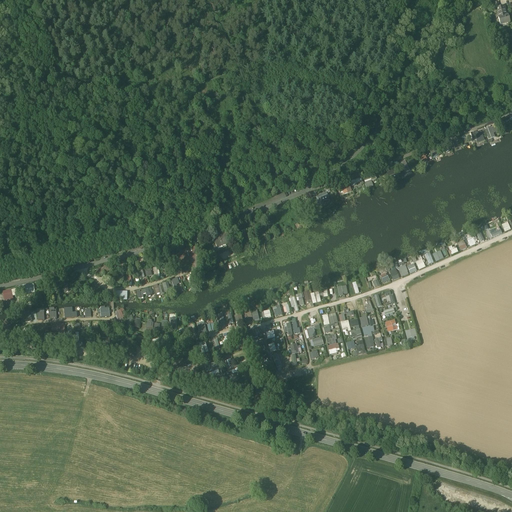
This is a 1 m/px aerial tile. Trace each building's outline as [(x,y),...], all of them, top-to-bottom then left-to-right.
[(499,8),(496,9),(499,23),(508,21),(504,7),(499,8)] [(501,132),(507,129),(504,121),(498,124),(501,132)] [(477,142),(485,139),(481,129),(474,132),(477,142)] [(428,160),(425,153),(419,155),(422,162),(428,160)] [(350,182),(352,186),(362,182),(361,177),(350,182)] [(345,194),(352,192),(350,184),(343,186),(345,194)] [(330,202),(327,194),(315,198),(319,206),(330,202)] [(501,225),(504,232),(510,230),(507,222),(501,225)] [(479,242),(484,241),(480,231),(475,233),(479,242)] [(228,234),(214,240),(217,249),(231,243),(228,234)] [(457,243),(460,251),(466,248),(463,240),(457,243)] [(451,246),(449,247),(451,255),(457,253),(456,249),(452,250),(451,246)] [(177,250),(180,267),(191,266),(188,248),(177,250)] [(432,254),(435,262),(443,259),(440,251),(432,254)] [(429,252),(424,254),(428,265),(433,263),(429,252)] [(421,257),(418,258),(419,261),(415,262),(418,270),(425,267),(424,264),(426,264),(424,259),(422,260),(421,257)] [(406,264),(410,274),(416,271),(412,262),(406,264)] [(395,265),(400,277),(408,274),(404,264),(401,265),(402,266),(398,268),(396,264),(395,265)] [(392,281),(399,278),(395,269),(388,271),(392,281)] [(380,276),(382,283),(388,281),(386,274),(380,276)] [(374,288),(380,286),(377,279),(372,282),(374,288)] [(355,282),(352,283),(355,294),(359,293),(357,288),(360,287),(359,284),(356,285),(355,282)] [(160,285),(157,286),(157,284),(153,285),(155,294),(162,292),(160,285)] [(337,296),(347,295),(346,286),(337,287),(337,296)] [(137,299),(144,297),(143,294),(146,293),(146,296),(153,295),(151,287),(136,291),(137,299)] [(390,305),(394,303),(391,290),(378,294),(380,301),(388,299),(390,305)] [(312,304),(320,302),(318,292),(310,294),(312,304)] [(288,298),(291,307),(293,307),(295,311),(298,310),(294,297),(288,298)] [(272,307),(275,316),(282,314),(279,305),(272,307)] [(99,313),(100,317),(109,316),(109,307),(96,307),(97,313),(99,313)] [(125,317),(122,309),(115,311),(118,319),(125,317)] [(338,315),(340,322),(344,321),(344,317),(354,315),(354,311),(346,312),(346,309),(343,310),(344,314),(338,315)] [(251,311),(254,321),(259,320),(257,310),(251,311)] [(252,321),(252,312),(244,312),(244,321),(252,321)] [(332,327),(338,326),(335,314),(327,315),(327,314),(322,316),(324,326),(323,326),(324,334),(333,332),(332,327)] [(373,326),(368,326),(366,316),(360,317),(363,338),(371,336),(371,335),(378,334),(378,330),(374,331),(373,326)] [(354,356),(365,354),(358,319),(349,321),(351,329),(350,330),(352,340),(359,338),(360,341),(357,342),(358,346),(355,347),(356,351),(353,352),(354,356)] [(385,322),(387,332),(397,330),(395,320),(385,322)] [(341,329),(349,328),(348,321),(340,322),(341,329)] [(296,322),(292,322),(293,334),(300,333),(300,328),(297,328),(296,322)] [(289,336),(292,335),(289,323),(286,324),(286,327),(284,327),(285,333),(288,332),(289,336)] [(313,328),(306,329),(308,338),(316,336),(315,333),(317,333),(317,331),(320,331),(319,324),(313,326),(313,328)] [(267,340),(275,337),(273,330),(271,330),(270,326),(264,328),(267,340)] [(256,334),(260,333),(258,328),(247,331),(250,340),(258,337),(256,334)] [(415,329),(405,331),(408,345),(413,344),(412,338),(416,337),(415,329)] [(234,334),(224,337),(226,345),(236,342),(234,334)] [(336,340),(335,334),(325,337),(327,345),(335,343),(335,340),(336,340)] [(311,347),(323,344),(321,337),(309,340),(311,347)] [(367,348),(374,347),(372,337),(364,339),(367,348)] [(205,341),(199,343),(202,354),(208,352),(205,341)] [(348,350),(355,348),(353,341),(346,343),(348,350)] [(268,345),(270,353),(276,351),(274,343),(268,345)] [(290,354),(298,354),(297,344),(289,345),(290,354)] [(336,354),(335,349),(338,349),(338,344),(327,345),(329,355),(336,354)] [(309,352),(310,359),(318,358),(316,351),(309,352)]
